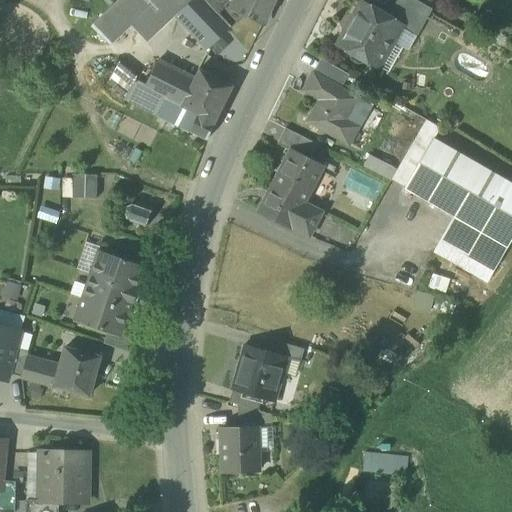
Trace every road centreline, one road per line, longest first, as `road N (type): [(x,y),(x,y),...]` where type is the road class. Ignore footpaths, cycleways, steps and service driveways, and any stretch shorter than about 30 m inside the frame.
road 1 (unknown): [(78,0),(22,60),(72,178),(202,218),(332,242),(386,226),(464,260)]
road 2 (tertiary): [(179,437),(180,324),(202,218),(299,0)]
road 3 (residential): [(0,419),(179,437)]
